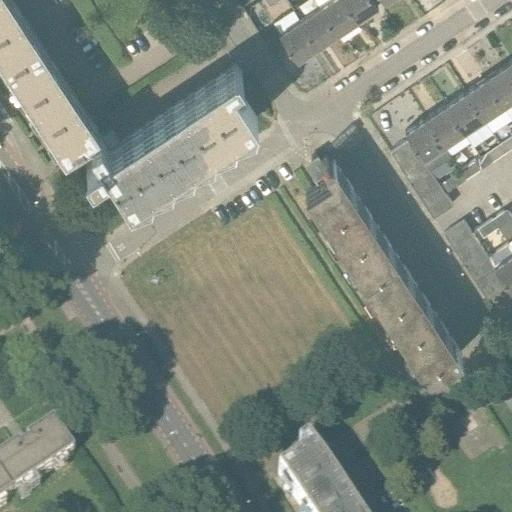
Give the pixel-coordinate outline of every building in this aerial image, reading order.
[(111,124),(99,131),(61,73),(12,0),(0,0),(0,56),(64,154),(78,145),(90,137),(99,151),(85,160),(91,169),(105,160),(128,196),(213,140),(255,113),(233,79),(242,73),(236,63),(121,139),(111,124)] [(317,45),(337,32),(315,0),(296,13),(317,45)] [(315,0),(337,32),(358,19),(344,0),(315,0)] [(344,0),(358,19),(378,5),(374,0),(344,0)] [(297,59),(317,45),(296,13),(286,19),(290,25),(279,32),(297,59)] [(504,104),(511,98),(511,72),(506,63),(486,76),(504,104)] [(484,117),(504,104),(486,76),(465,89),(484,117)] [(463,130),(484,117),(465,89),(445,103),(463,130)] [(469,138),(463,130),(445,103),(425,116),(443,144),(448,151),(469,138)] [(423,157),(443,144),(425,116),(405,130),(410,137),(417,148),(423,157)] [(511,133),(500,142),(506,151),(511,146),(511,133)] [(397,161),(417,148),(410,137),(390,150),(397,161)] [(491,161),(506,151),(500,142),(485,152),(491,161)] [(417,148),(397,161),(404,172),(424,159),(423,157),(417,148)] [(461,352),(398,256),(333,159),(332,160),(326,150),(319,155),(317,152),(311,156),(309,167),(308,168),(318,183),(313,186),(305,191),(386,313),(421,366),(437,356),(442,364),(461,352)] [(459,169),(465,178),(487,164),(481,155),(459,169)] [(424,159),(404,172),(411,183),(431,170),(424,159)] [(451,187),(465,178),(459,169),(445,178),(451,187)] [(431,170),(411,183),(419,194),(439,181),(431,170)] [(439,181),(419,194),(426,205),(446,192),(439,181)] [(446,192),(426,205),(433,216),(453,202),(446,192)] [(492,217),(498,226),(511,216),(511,214),(507,207),(492,217)] [(483,236),(498,226),(492,217),(477,227),(483,236)] [(451,243),(471,230),(463,219),(444,232),(451,243)] [(471,230),(451,243),(458,254),(478,241),(471,230)] [(478,241),(458,254),(465,265),(485,252),(478,241)] [(511,292),(511,291),(511,251),(493,264),(500,273),(507,284),(511,292)] [(485,252),(465,265),(472,276),(492,262),(485,252)] [(492,262),(472,276),(480,287),(500,273),(493,264),(492,262)] [(500,273),(480,287),(487,297),(507,284),(500,273)] [(0,504),(12,496),(43,476),(73,456),(53,425),(28,441),(26,442),(26,443),(18,448),(17,448),(0,459),(0,504)] [(352,511),(307,443),(298,449),(304,458),(278,475),(303,511),(352,511)]
